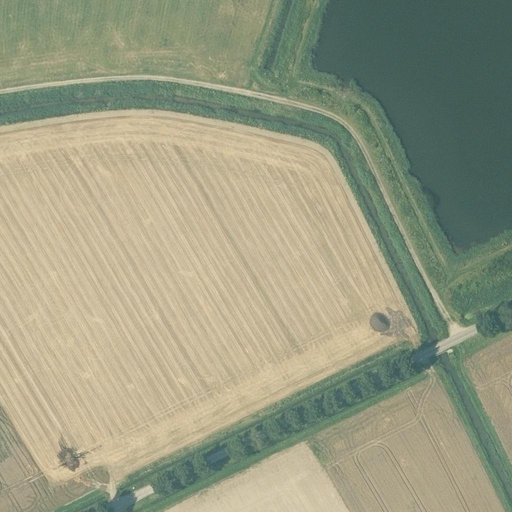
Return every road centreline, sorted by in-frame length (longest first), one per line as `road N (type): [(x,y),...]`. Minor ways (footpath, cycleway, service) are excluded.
road 1 (track): [(455,338),(353,130),(331,113),(131,76),(0,92)]
road 2 (unclassified): [(102,511),(511,311)]
